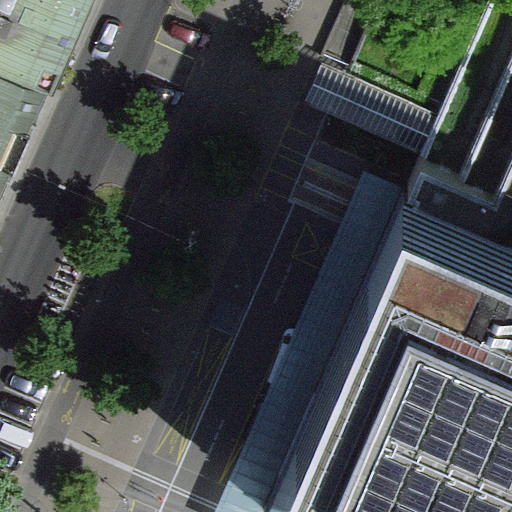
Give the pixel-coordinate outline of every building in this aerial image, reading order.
[(0,0),(0,41),(45,61),(52,65),(80,0),(0,0)] [(511,0),(489,0),(441,111),(432,131),(425,149),(410,183),(401,203),(511,251),(511,0)] [(0,162),(6,150),(13,153),(39,96),(32,92),(45,61),(0,41),(0,162)] [(432,131),(441,111),(348,70),(321,58),(303,96),(425,149),(432,131)] [(279,511),(267,507),(298,436),(401,203),(410,183),(370,165),(219,511),(279,511)] [(298,436),(267,507),(279,511),(511,511),(511,251),(401,203),(298,436)]
